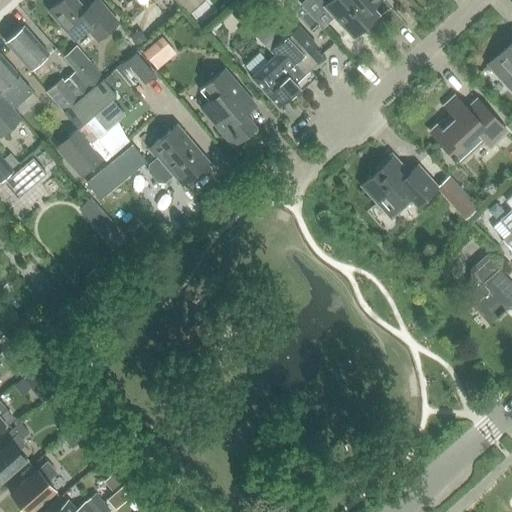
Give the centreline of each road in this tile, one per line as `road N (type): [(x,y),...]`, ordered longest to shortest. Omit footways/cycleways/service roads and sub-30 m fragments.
road 1 (residential): [(290,206),(324,152),(480,0)]
road 2 (residential): [(400,511),(511,411)]
